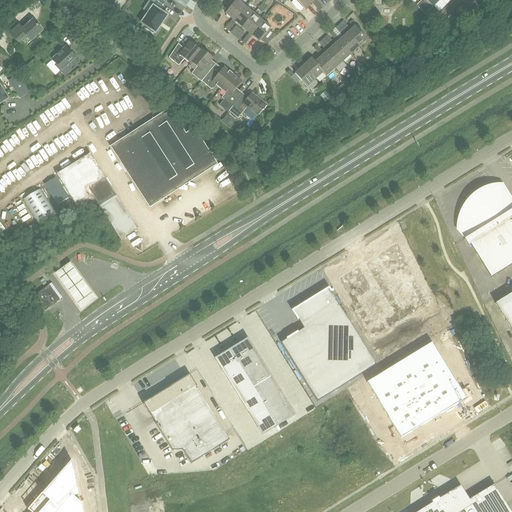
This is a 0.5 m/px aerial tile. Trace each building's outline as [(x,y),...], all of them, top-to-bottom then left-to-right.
[(153,6),(141,23),(147,27),(146,29),(153,34),(154,32),(156,33),(167,16),(159,10),(162,5),(163,6),(166,0),(154,0),(157,1),(153,7),(153,6)] [(234,21),(245,7),(236,0),(225,14),(232,19),(229,24),(232,27),(236,22),(234,21)] [(319,4),(315,0),(313,1),(312,0),(296,0),(305,9),(312,3),(316,7),(319,4)] [(456,12),(462,19),(469,12),(467,10),(462,6),(456,12)] [(242,28),(254,14),(245,7),(234,21),(236,22),(242,28)] [(251,35),(262,21),(260,19),(254,14),(242,28),(249,33),(251,35)] [(441,19),(436,24),(443,31),(448,26),(441,19)] [(33,41),(32,40),(42,30),(33,20),(23,29),(17,22),(7,30),(18,42),(20,41),(26,48),(33,41)] [(136,34),(139,29),(131,23),(128,20),(124,25),(128,28),(136,34)] [(246,38),(249,40),(252,36),(260,42),(271,28),(262,21),(251,35),(249,33),(246,38)] [(347,34),(359,47),(367,39),(355,26),(357,25),(353,21),(350,23),(354,28),(347,34)] [(351,54),(359,47),(347,34),(341,39),(337,35),(334,38),(337,42),(339,41),(351,54)] [(343,61),(351,54),(339,41),(337,42),(331,48),(343,61)] [(201,51),(200,51),(190,42),(182,52),(176,47),(169,58),(179,66),(184,59),(190,64),(192,62),(191,62),(201,51)] [(71,63),(72,61),(77,57),(71,51),(70,52),(66,47),(62,51),(60,50),(56,54),(57,55),(52,60),(56,64),(54,66),(65,77),(75,67),(71,63)] [(335,69),(343,61),(331,48),(325,54),(323,55),(335,69)] [(201,82),(201,81),(209,72),(205,68),(213,58),(202,49),(200,51),(201,51),(191,62),(192,62),(197,67),(191,74),(201,82)] [(323,55),(325,54),(321,50),(318,53),(321,57),(315,62),(315,63),(324,72),(323,72),(327,76),(335,69),(323,55)] [(315,63),(315,62),(312,59),(305,65),(301,60),(298,63),(302,68),(303,66),(315,79),(323,72),(324,72),(315,63)] [(307,87),(315,79),(303,66),(302,68),(295,74),(307,87)] [(221,89),(233,75),(224,67),(216,78),(209,72),(201,81),(211,89),(214,89),(216,86),(221,89)] [(23,82),(28,79),(24,72),(18,75),(23,82)] [(29,92),(18,75),(14,78),(14,77),(9,81),(20,98),(29,92)] [(232,107),(237,101),(240,97),(233,92),(242,82),(233,75),(221,89),(225,93),(222,98),(232,107)] [(237,101),(232,107),(229,111),(238,119),(243,113),(253,121),(266,106),(251,94),(242,105),(237,101)] [(170,108),(110,147),(148,206),(166,195),(167,188),(174,190),(175,183),(182,185),(216,162),(194,128),(186,134),(170,108)] [(137,229),(106,178),(90,153),(56,174),(78,210),(95,200),(107,219),(120,240),(137,229)] [(58,203),(69,197),(57,177),(46,184),(58,203)] [(511,202),(502,184),(500,184),(497,184),(494,184),(492,185),(489,186),(486,186),(484,187),(481,189),(479,190),(477,191),(475,193),(473,194),(471,196),(469,198),(467,200),(465,202),(464,204),(462,207),(461,209),(460,212),(459,214),(458,217),(458,219),(457,222),(457,225),(456,227),(466,238),(464,239),(468,246),(470,244),(491,278),(511,265),(511,202)] [(23,200),(38,226),(57,214),(41,189),(23,200)] [(67,206),(71,204),(68,199),(59,204),(58,205),(61,210),(67,206)] [(358,273),(343,282),(375,334),(402,317),(424,303),(398,248),(383,258),(381,255),(369,263),(357,270),(358,273)] [(99,299),(71,260),(52,273),(80,312),(99,299)] [(34,295),(45,310),(60,300),(49,285),(34,295)] [(304,329),(281,343),(317,401),(376,365),(329,288),(293,311),(304,329)] [(511,293),(495,304),(511,330),(511,293)] [(247,338),(215,358),(262,435),(295,415),(247,338)] [(432,342),(366,382),(401,439),(460,402),(460,403),(467,399),(462,392),(432,342)] [(189,374),(142,403),(172,451),(183,451),(191,464),(230,440),(189,374)] [(341,405),(244,465),(272,511),(283,511),(373,456),(341,405)] [(29,511),(82,511),(82,504),(73,497),(79,495),(72,460),(61,472),(28,510),(29,511)] [(217,477),(160,482),(163,511),(258,511),(232,468),(217,477)] [(511,511),(494,484),(469,499),(460,485),(439,498),(438,497),(437,498),(438,499),(434,502),(433,501),(432,501),(432,502),(416,511),(511,511)]
